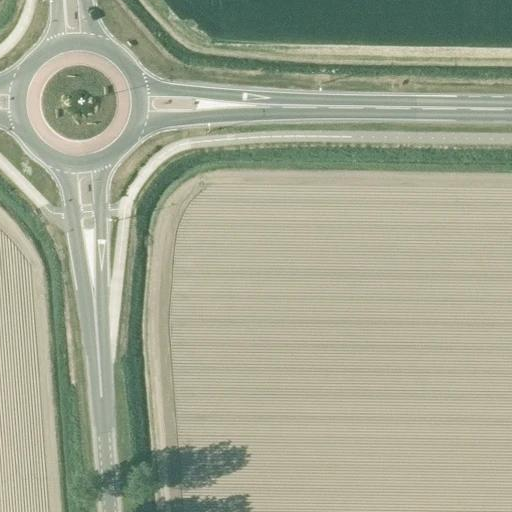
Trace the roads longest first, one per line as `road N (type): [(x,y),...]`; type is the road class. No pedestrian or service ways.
road 1 (secondary): [(511,111),(256,108)]
road 2 (unclassified): [(109,511),(92,288)]
road 3 (unclassified): [(55,162),(68,185),(80,275),(92,288)]
road 4 (unclassified): [(92,288),(100,273),(104,159)]
road 5 (secondary): [(133,131),(256,108)]
road 6 (secondary): [(256,108),(135,83)]
